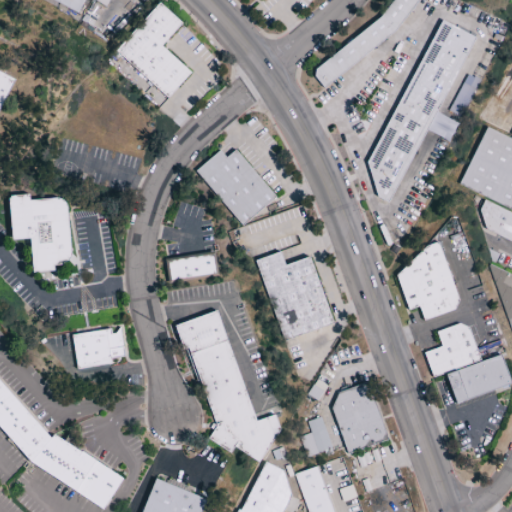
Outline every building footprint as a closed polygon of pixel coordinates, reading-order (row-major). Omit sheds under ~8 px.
[(83,0),(45,0),(77,15),(83,0)] [(91,0),(108,8),(111,0),(91,0)] [(318,65),(311,75),(322,88),(394,33),(417,0),(392,0),(380,17),(318,65)] [(189,72),(160,47),(180,23),(157,3),(114,53),(167,98),(189,72)] [(472,36),(435,20),(366,172),(376,176),(368,194),(389,204),(422,130),(447,142),(456,123),(437,114),(472,36)] [(459,187),(511,209),(511,140),(483,128),(459,187)] [(275,197),(234,150),(225,158),(218,151),(194,172),(241,226),(275,197)] [(10,240),(28,239),(31,273),(53,271),(52,264),(69,263),(65,198),(28,201),(28,195),(7,196),(10,240)] [(511,215),(482,202),(476,214),(486,219),(481,230),(511,243),(511,215)] [(392,265),(406,311),(418,307),(422,321),(458,310),(440,250),(392,265)] [(331,325),(309,257),(283,265),(279,253),(255,260),(281,341),(331,325)] [(211,255),(164,261),(167,281),(214,274),(211,255)] [(511,276),(493,268),(496,278),(495,279),(511,338),(511,276)] [(174,325),(180,347),(188,351),(196,379),(200,381),(213,427),(206,441),(230,453),(232,449),(258,463),(272,437),(279,435),(274,415),(251,422),(218,312),(174,325)] [(453,403),(509,386),(500,355),(479,362),(467,323),(435,332),(440,348),(423,353),(431,378),(444,374),(453,403)] [(70,335),(76,369),(109,364),(109,359),(123,357),(119,331),(110,332),(110,330),(70,335)] [(102,509),(121,478),(52,436),(48,440),(0,382),(0,430),(29,465),(102,509)] [(329,394),(345,453),(385,441),(369,383),(329,394)] [(305,422),(309,434),(299,437),(306,458),(331,449),(319,417),(305,422)] [(234,511),(277,511),(293,476),(257,461),(234,511)] [(332,511),(317,466),(294,474),(306,511),(332,511)] [(198,511),(203,498),(152,480),(140,511),(198,511)]
